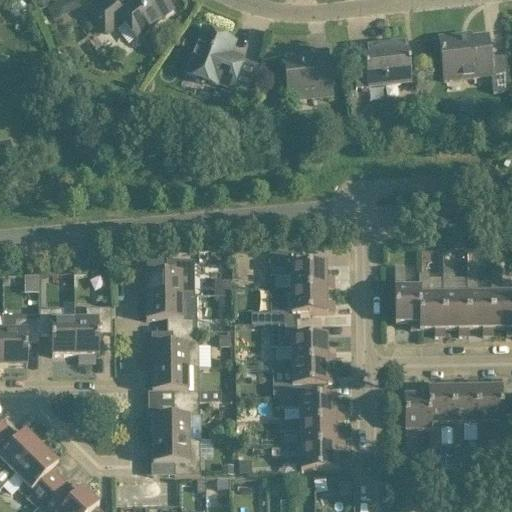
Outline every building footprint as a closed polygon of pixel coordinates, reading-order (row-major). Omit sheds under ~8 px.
[(136,41),(172,13),(161,0),(134,0),(124,9),(116,0),(107,0),(89,15),(107,36),(122,24),(136,41)] [(67,17),(61,4),(47,11),(53,23),(67,17)] [(203,31),(196,50),(186,76),(216,88),(217,86),(231,91),(243,60),(228,55),(233,43),(203,31)] [(491,79),(489,59),(487,39),(460,42),(460,39),(439,41),(444,84),(491,79)] [(412,86),(409,65),(407,45),(363,49),(365,69),(368,91),(412,86)] [(333,100),(330,73),(327,53),(311,55),(312,60),(283,63),(286,83),(288,100),(309,98),(310,102),(333,100)] [(509,94),(508,81),(491,83),(492,86),(493,96),(509,94)] [(225,117),(213,149),(229,155),(241,123),(225,117)] [(368,127),(355,128),(355,139),(369,138),(368,127)] [(0,144),(0,161),(11,159),(8,143),(0,144)] [(290,293),(326,292),(334,292),(333,287),(331,287),(331,281),(326,281),(326,267),(295,268),(295,256),(269,256),(270,280),(290,279),(290,293)] [(145,300),(181,300),(195,300),(195,286),(192,286),(192,264),(166,264),(166,276),(145,277),(145,300)] [(482,340),(492,340),(492,332),(491,296),(477,297),(477,266),(467,266),(467,276),(468,340),(468,333),(482,333),(482,340)] [(419,333),(419,290),(405,291),(404,270),(394,270),(395,327),(410,326),(410,334),(419,333)] [(458,340),(468,340),(467,276),(466,276),(467,297),(453,297),(453,277),(443,277),(444,340),(444,333),(458,333),(458,340)] [(491,296),(492,332),(506,332),(506,339),(511,339),(511,284),(501,285),(501,276),(491,276),(491,296)] [(434,340),(444,340),(443,277),(443,297),(429,297),(429,277),(419,277),(419,290),(419,333),(434,333),(434,340)] [(326,306),(326,292),(290,293),(270,293),(271,304),(290,303),(291,317),(271,317),(271,329),(296,328),(296,317),(326,317),(326,316),(334,316),(334,311),(332,311),(332,305),(326,306)] [(167,336),(172,336),(192,336),(192,323),(181,323),(181,300),(145,300),(146,324),(167,324),(167,336)] [(229,300),(218,300),(218,309),(229,309),(229,300)] [(73,323),(74,360),(99,359),(98,338),(111,338),(110,312),(86,312),(86,323),(73,323)] [(38,313),(38,319),(39,339),(51,339),(51,360),(74,360),(73,323),(63,324),(63,313),(38,313)] [(39,339),(38,319),(2,320),(2,334),(3,370),(27,370),(27,349),(39,348),(39,339)] [(297,340),(296,328),(271,329),(271,351),(292,351),(292,365),(327,364),(335,364),(335,359),(333,359),(332,353),(327,353),(327,339),(297,340)] [(151,348),(151,372),(198,372),(197,336),(192,336),(172,336),(172,348),(151,348)] [(231,351),(230,339),(219,339),(219,351),(231,351)] [(327,364),(292,365),(271,365),(271,376),(292,376),(292,388),(280,389),(280,401),(305,400),(305,389),(328,388),(335,388),(335,383),(333,383),(333,377),(327,377),(327,364)] [(198,372),(151,372),(152,396),(173,395),(173,408),(198,407),(198,394),(198,372)] [(487,427),(502,427),(501,383),(491,383),(491,391),(477,391),(477,384),(478,447),(487,447),(487,427)] [(443,391),(428,392),(429,435),(430,448),(440,448),(439,429),(453,428),(452,448),(453,448),(452,384),(443,384),(443,391)] [(461,448),(463,448),(463,428),(477,428),(477,447),(478,447),(477,384),(467,384),(467,391),(453,391),(453,384),(452,384),(453,448),(461,448)] [(404,399),(404,412),(405,455),(415,455),(415,435),(429,435),(428,392),(419,392),(419,399),(404,399)] [(335,414),(335,400),(305,400),(280,401),(280,412),(300,412),(300,425),(336,425),(343,425),(343,419),(341,419),(341,414),(335,414)] [(152,420),(152,443),(188,443),(188,420),(198,420),(198,407),(173,408),(173,420),(152,420)] [(4,469),(14,478),(41,451),(24,434),(18,441),(1,424),(0,425),(0,472),(1,473),(4,469)] [(300,449),(336,449),(344,449),(343,443),(341,443),(341,438),(336,438),(336,425),(300,425),(300,426),(281,426),(281,436),(300,436),(300,449)] [(174,480),(194,479),(199,479),(199,443),(188,443),(152,443),(153,467),(174,467),(174,480)] [(336,449),(300,449),(281,449),(281,460),(300,460),(300,474),(336,473),(344,473),(344,467),(342,467),(342,462),(336,462),(336,449)] [(441,465),(441,449),(431,449),(431,465),(441,465)] [(37,511),(39,510),(52,496),(45,488),(52,481),(48,477),(58,467),(41,451),(14,478),(22,486),(17,492),(37,511)] [(251,464),(238,464),(238,477),(251,477),(251,464)] [(233,478),(233,468),(222,468),(222,478),(233,478)] [(94,511),(99,507),(82,491),(75,497),(63,486),(68,481),(68,480),(52,496),(39,510),(37,511),(36,511),(94,511)] [(205,496),(205,483),(197,484),(197,496),(205,496)] [(229,493),(229,483),(217,483),(217,493),(229,493)] [(339,484),(339,498),(351,498),(351,484),(339,484)]
